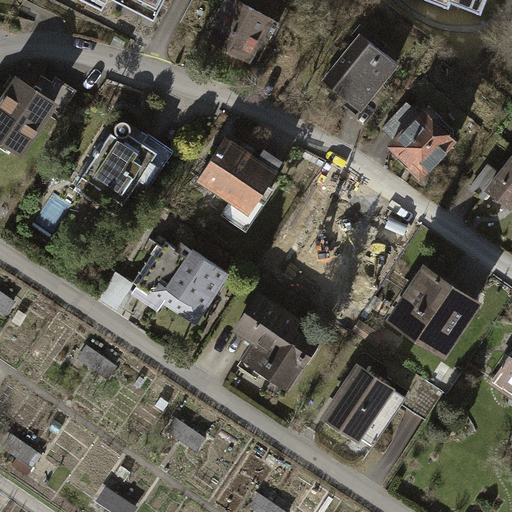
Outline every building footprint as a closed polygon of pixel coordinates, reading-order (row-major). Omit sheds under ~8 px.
[(82,0),(101,9),(105,0),(123,0),(151,13),(157,0),(82,0)] [(236,0),(224,0),(205,39),(255,64),(277,21),(236,0)] [(429,0),(449,7),(451,1),(481,13),(485,0),(429,0)] [(360,33),(322,79),(354,105),(373,81),(377,84),(395,62),(360,33)] [(40,74),(31,88),(53,102),(49,108),(59,115),(76,90),(54,75),(50,81),(40,74)] [(0,136),(21,150),(49,108),(53,102),(31,88),(16,78),(0,102),(0,136)] [(375,134),(387,146),(419,113),(407,101),(375,134)] [(427,104),(419,113),(387,146),(419,176),(454,140),(435,122),(440,117),(427,104)] [(117,132),(119,135),(118,136),(111,131),(81,176),(123,203),(140,178),(151,186),(169,159),(142,141),(139,146),(124,136),(127,136),(130,134),(131,131),(132,128),(131,125),(129,123),(127,121),(123,121),(120,121),(118,123),(116,126),(116,129),(117,132)] [(225,137),(198,177),(248,211),(275,170),(274,169),(280,160),(263,149),(257,158),(225,137)] [(511,156),(500,173),(488,189),(510,205),(511,201),(511,156)] [(483,196),(488,189),(500,173),(487,164),(470,187),(483,196)] [(364,214),(326,190),(311,213),(309,211),(305,217),(310,220),(304,228),(308,230),(299,244),(305,248),(304,250),(327,265),(336,251),(340,253),(364,214)] [(165,285),(168,284),(186,255),(164,240),(134,286),(132,289),(143,299),(152,284),(152,290),(155,293),(160,295),(165,293),(166,289),(165,285)] [(191,249),(186,255),(168,284),(201,306),(224,271),(191,249)] [(423,266),(390,318),(442,351),(475,300),(423,266)] [(134,286),(113,273),(98,296),(119,309),(132,289),(134,286)] [(0,305),(10,311),(16,300),(0,290),(0,305)] [(249,352),(260,359),(268,364),(293,326),(298,318),(258,292),(234,329),(255,343),(249,352)] [(313,340),(293,326),(268,364),(260,359),(256,364),(285,382),(313,340)] [(109,379),(119,365),(91,344),(81,358),(109,379)] [(511,389),(511,351),(493,379),(511,391),(511,389)] [(357,366),(326,415),(373,445),(404,397),(357,366)] [(19,463),(33,470),(42,452),(29,445),(19,463)] [(119,511),(137,511),(142,505),(109,483),(99,498),(119,511)] [(264,511),(291,511),(293,511),(260,493),(253,506),(264,511)]
